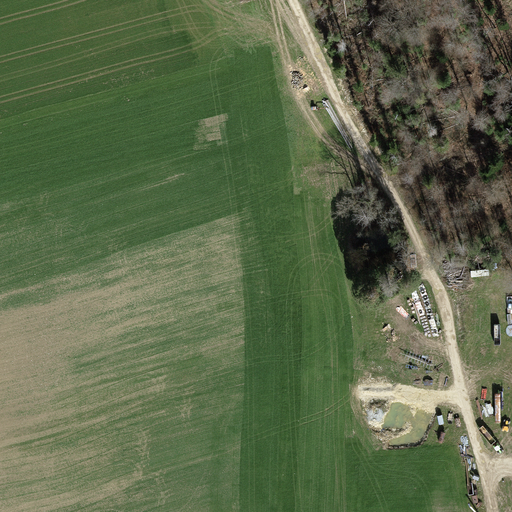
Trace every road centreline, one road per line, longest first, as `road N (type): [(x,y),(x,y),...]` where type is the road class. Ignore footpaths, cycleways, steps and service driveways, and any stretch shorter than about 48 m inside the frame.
road 1 (track): [(493,511),(440,296),(394,194)]
road 2 (track): [(394,194),(290,0)]
